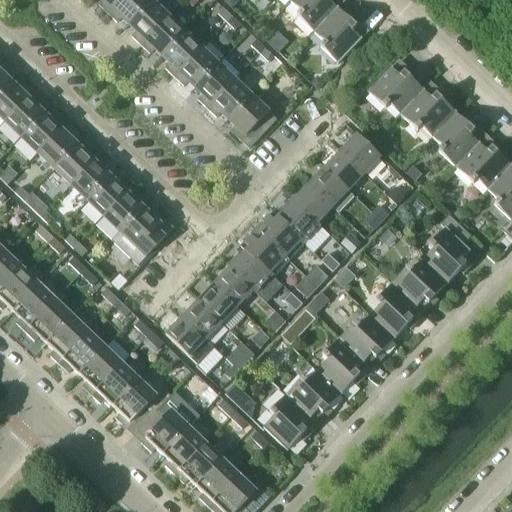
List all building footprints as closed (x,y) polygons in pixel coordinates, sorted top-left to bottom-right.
[(107,15),(121,0),(99,0),(102,2),(98,7),(107,15)] [(128,27),(151,3),(148,0),(121,0),(107,15),(116,24),(120,20),(128,27)] [(231,9),(239,0),(238,0),(224,0),(223,1),(231,9)] [(336,10),(337,11),(341,7),(334,0),(292,0),(289,4),(300,13),(295,18),(313,34),(336,10)] [(140,47),(167,18),(151,3),(128,27),(135,34),(131,38),(140,47)] [(246,8),(238,16),(245,23),(253,15),(246,8)] [(226,24),(231,18),(223,10),(217,16),(226,24)] [(337,11),(336,10),(313,34),(323,44),(319,49),(337,66),(364,37),(355,29),(359,25),(353,19),(349,23),(337,11)] [(161,58),(184,34),(167,18),(140,47),(149,56),(153,52),(161,58)] [(231,18),(226,24),(234,32),(240,27),(231,18)] [(173,79),(201,50),(184,34),(161,58),(168,66),(164,70),(173,79)] [(277,34),(267,44),(277,54),(287,43),(277,34)] [(259,56),(264,50),(256,41),(250,47),(259,56)] [(194,90),(217,66),(201,50),(173,79),(183,88),(187,83),(194,90)] [(264,50),(259,56),(267,64),(273,58),(264,50)] [(206,110),(239,76),(223,60),(217,66),(194,90),(201,97),(197,102),(206,110)] [(0,94),(10,84),(4,77),(8,73),(0,65),(0,94)] [(422,92),(409,80),(413,76),(407,70),(403,74),(394,65),(367,94),(385,111),(389,107),(399,117),(422,92)] [(227,122),(250,97),(234,82),(239,76),(206,110),(216,119),(220,115),(227,122)] [(0,120),(4,124),(31,95),(22,86),(18,91),(10,84),(0,94),(0,120)] [(431,139),(454,115),(441,102),(445,98),(439,92),(435,96),(426,88),(422,92),(399,117),(417,133),(421,129),(431,139)] [(20,139),(43,115),(37,109),(41,104),(31,95),(4,124),(20,139)] [(250,97),(227,122),(234,129),(230,133),(237,140),(248,151),(276,122),(250,97)] [(37,155),(64,126),(55,118),(51,122),(43,115),(20,139),(37,155)] [(455,170),(482,141),(474,133),(478,129),(471,123),(467,127),(454,115),(431,139),(441,149),(437,153),(455,170)] [(53,171),(76,147),(70,140),(74,136),(64,126),(37,155),(53,171)] [(381,135),(373,144),(383,154),(391,145),(381,135)] [(363,176),(379,159),(356,136),(340,154),(363,176)] [(487,192),(510,168),(497,155),(501,151),(495,145),(491,149),(482,141),(455,170),(472,186),(476,182),(487,192)] [(70,187),(97,158),(89,150),(84,154),(76,147),(53,171),(70,187)] [(347,192),(363,176),(340,154),(324,170),(353,198),(347,192)] [(86,203),(110,178),(103,172),(107,168),(97,158),(70,187),(86,203)] [(511,242),(511,169),(510,168),(487,192),(497,202),(493,206),(510,222),(501,232),(511,242)] [(337,215),(353,198),(324,170),(308,187),(337,215)] [(103,218),(130,190),(122,181),(117,186),(110,178),(86,203),(103,218)] [(337,215),(308,187),(293,203),(292,203),(315,225),(316,225),(331,209),(337,215)] [(23,203),(28,197),(20,189),(14,195),(23,203)] [(119,234),(143,210),(136,204),(140,199),(130,190),(103,218),(119,234)] [(390,202),(395,207),(404,199),(398,193),(390,202)] [(9,200),(1,209),(7,215),(16,206),(9,200)] [(293,203),(290,200),(274,216),(271,213),(238,248),(241,251),(225,267),(228,270),(229,270),(252,292),(251,292),(254,295),(319,228),(316,225),(315,225),(292,203),(293,203)] [(39,219),(45,213),(37,205),(31,211),(39,219)] [(378,208),(371,215),(381,224),(388,217),(378,208)] [(143,210),(119,234),(120,234),(111,243),(137,268),(173,230),(162,220),(155,213),(150,217),(143,210)] [(45,213),(39,219),(49,228),(54,222),(45,213)] [(371,215),(364,223),(373,232),(381,224),(371,215)] [(470,238),(456,224),(448,217),(440,226),(444,230),(428,247),(432,252),(422,262),(446,285),(459,272),(463,276),(469,270),(460,262),(469,253),(462,246),(470,238)] [(46,245),(52,239),(40,228),(34,233),(46,245)] [(72,250),(78,245),(70,237),(64,243),(72,250)] [(52,239),(46,245),(58,256),(64,251),(52,239)] [(349,256),(357,247),(352,242),(343,250),(349,256)] [(78,245),(72,250),(82,259),(87,253),(78,245)] [(0,293),(21,271),(5,255),(0,260),(0,293)] [(328,256),(322,263),(333,273),(339,266),(328,256)] [(79,276),(85,271),(71,257),(65,263),(79,276)] [(434,298),(446,285),(422,262),(412,272),(408,268),(391,286),(420,313),(428,305),(432,308),(438,302),(434,298)] [(316,268),(305,279),(317,290),(327,279),(321,274),(316,268)] [(236,309),(251,292),(252,292),(229,270),(228,270),(213,286),(236,309)] [(342,290),(353,279),(344,270),(333,282),(342,290)] [(12,314),(38,287),(21,271),(0,293),(0,310),(0,311),(4,307),(12,314)] [(85,271),(79,276),(91,288),(97,282),(85,271)] [(305,279),(295,290),(300,295),(306,301),(317,290),(305,279)] [(118,293),(125,286),(117,280),(111,286),(118,293)] [(220,325),(236,309),(213,286),(197,303),(220,325)] [(412,322),(420,313),(391,286),(374,303),(379,307),(369,318),(393,341),(406,328),(410,332),(416,325),(412,322)] [(24,334),(54,302),(38,287),(12,314),(19,321),(15,325),(24,334)] [(113,308),(118,302),(106,290),(100,296),(113,308)] [(289,296),(283,303),(294,313),(300,307),(289,296)] [(45,346),(71,318),(54,302),(24,334),(33,343),(38,339),(45,346)] [(118,302),(113,308),(124,319),(130,314),(118,302)] [(205,342),(220,325),(197,303),(181,319),(205,342)] [(275,333),(283,325),(274,316),(266,325),(275,333)] [(57,366),(88,334),(71,318),(45,346),(53,353),(48,357),(57,366)] [(381,354),(393,341),(369,318),(359,328),(354,324),(338,341),(366,369),(375,360),(379,364),(385,358),(381,354)] [(205,342),(181,319),(165,337),(197,367),(213,350),(205,342)] [(146,340),(151,334),(139,322),(133,328),(146,340)] [(290,341),(296,335),(289,328),(283,335),(290,341)] [(78,377),(104,350),(88,334),(57,366),(67,375),(71,370),(78,377)] [(151,334),(146,340),(157,351),(163,345),(151,334)] [(358,377),(366,369),(338,341),(321,359),(326,363),(316,373),(340,396),(353,383),(357,387),(362,381),(358,377)] [(90,397),(121,366),(104,350),(78,377),(86,384),(81,389),(90,397)] [(232,367),(237,373),(246,364),(240,359),(232,367)] [(111,409),(137,382),(121,366),(90,397),(100,406),(104,402),(111,409)] [(229,382),(237,373),(232,367),(223,376),(229,382)] [(328,409),(340,396),(316,373),(306,384),(302,379),(285,397),(313,424),(322,416),(326,420),(332,413),(328,409)] [(137,433),(156,413),(170,398),(162,391),(154,398),(137,382),(111,409),(119,416),(114,420),(124,430),(129,425),(137,433)] [(305,433),(313,424),(285,397),(268,414),(273,418),(262,429),(286,453),(299,439),(303,443),(309,436),(305,433)] [(229,419),(235,414),(222,402),(217,408),(229,419)] [(162,457),(188,430),(170,413),(164,420),(156,413),(137,433),(145,440),(140,445),(150,455),(155,450),(162,457)] [(235,414),(229,419),(241,431),(246,425),(235,414)] [(174,477),(204,446),(188,430),(162,457),(169,464),(165,468),(174,477)] [(262,451),(267,445),(255,434),(250,439),(262,451)] [(195,488),(221,461),(204,446),(174,477),(183,486),(188,482),(195,488)] [(269,446),(261,454),(269,462),(277,453),(269,446)] [(207,509),(237,477),(221,461),(195,488),(202,496),(198,500),(207,509)] [(257,511),(270,499),(258,488),(253,493),(237,477),(207,509),(210,511),(257,511)]
